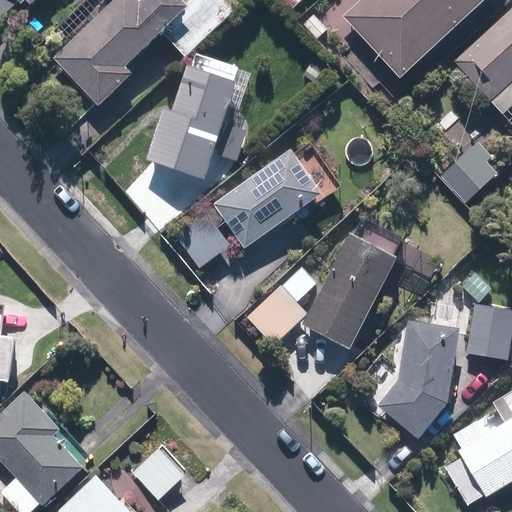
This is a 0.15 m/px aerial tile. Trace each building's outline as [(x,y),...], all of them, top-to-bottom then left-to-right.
[(29,0),(0,0),(0,26),(1,28),(29,0)] [(190,0),(188,3),(184,0),(116,0),(54,58),(99,107),(132,77),(126,70),(163,36),(180,55),(232,7),(225,0),(190,0)] [(493,0),(363,0),(343,19),(400,83),(493,0)] [(511,8),(453,61),(503,117),(511,109),(511,8)] [(207,183),(236,87),(175,68),(146,164),(207,183)] [(496,161),(478,142),(440,178),(458,197),(496,161)] [(213,205),(217,211),(178,237),(199,270),(239,244),(244,252),(337,190),(306,144),(213,205)] [(406,243),(360,218),(301,328),(347,353),(406,243)] [(461,287),(478,304),(492,290),(475,273),(461,287)] [(511,307),(478,304),(473,303),(467,356),(510,360),(511,344),(511,307)] [(447,405),(458,329),(406,322),(397,386),(378,407),(415,440),(447,405)] [(0,384),(11,386),(16,343),(3,341),(5,324),(0,323),(0,384)] [(0,416),(0,462),(15,479),(2,491),(20,511),(34,511),(49,500),(82,470),(56,440),(63,435),(26,394),(15,403),(0,416)] [(511,394),(493,405),(503,423),(484,434),(477,422),(453,436),(461,449),(457,451),(461,458),(443,469),(466,509),(511,482),(511,394)] [(188,472),(161,445),(130,474),(157,502),(188,472)] [(129,511),(96,477),(58,511),(129,511)]
